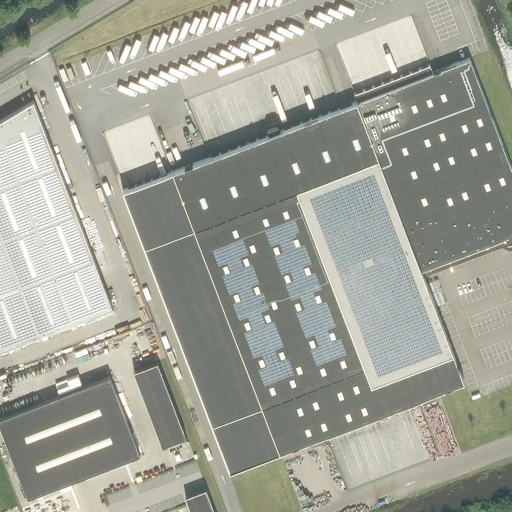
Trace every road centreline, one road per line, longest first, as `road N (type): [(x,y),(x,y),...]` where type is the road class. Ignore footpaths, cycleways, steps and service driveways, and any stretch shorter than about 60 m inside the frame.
road 1 (unknown): [(30,47),(125,295),(109,317),(0,356)]
road 2 (unclassified): [(99,511),(91,487),(155,463),(111,353)]
road 3 (unclassified): [(0,66),(110,0)]
